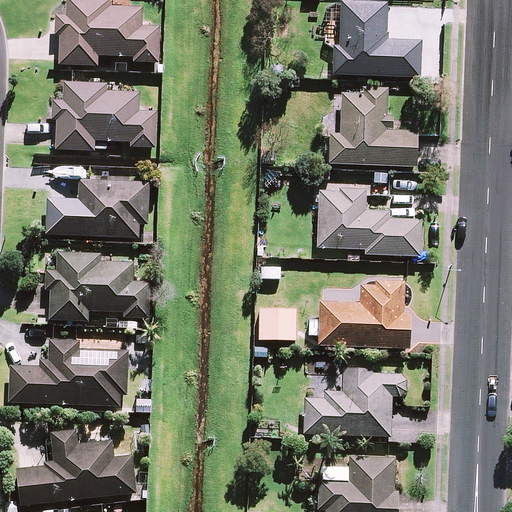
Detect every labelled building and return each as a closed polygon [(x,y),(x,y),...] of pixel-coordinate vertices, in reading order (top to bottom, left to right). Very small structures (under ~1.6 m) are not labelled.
[(68,0),(68,15),(57,15),(57,35),(62,35),(61,65),(74,66),(101,66),(101,56),(135,57),(135,62),(161,63),(162,26),(145,25),(146,6),(112,5),(112,0),(68,0)] [(340,49),(339,78),(427,81),(428,44),(395,43),(395,36),(393,36),(394,6),(347,4),(345,49),(340,49)] [(109,91),(110,83),(74,82),(66,81),(65,100),(55,99),(54,120),(59,120),(58,149),(98,151),(98,140),(133,142),(133,147),(158,148),(159,111),(141,110),(142,92),(109,91)] [(336,137),(335,168),(422,171),(424,138),(424,135),(393,134),(393,132),(400,132),(400,120),(394,119),(395,91),(370,91),(370,98),(348,97),(346,137),(336,137)] [(151,225),(152,182),(82,179),(81,199),(49,197),(48,235),(142,239),(142,224),(151,225)] [(325,194),(323,252),(371,253),(371,258),(427,260),(429,223),(396,222),(396,215),(372,214),(373,193),(346,192),(346,194),(325,194)] [(103,254),(59,252),(58,270),(48,270),(47,290),(52,290),(51,320),(91,322),(91,311),(126,313),(126,317),(152,319),(153,281),(136,280),(136,263),(103,261),(103,254)] [(326,304),(325,348),(416,352),(417,316),(410,316),(411,285),(382,283),(382,288),(367,287),(366,306),(326,304)] [(295,312),(257,312),(256,342),(295,343),(295,312)] [(123,396),(129,396),(131,351),(81,349),(82,340),(51,339),(50,360),(42,360),(42,366),(13,365),(11,402),(24,403),(122,407),(123,396)] [(399,398),(402,393),(403,380),(400,376),(339,373),(338,395),(322,394),(321,401),(303,400),(301,436),(388,440),(390,398),(399,398)] [(46,463),(47,466),(18,469),(23,506),(139,493),(135,455),(117,457),(115,440),(80,444),(79,430),(52,433),(56,462),(46,463)] [(404,511),(405,494),(401,494),(402,461),(356,459),(355,482),(325,481),(323,511),(404,511)]
